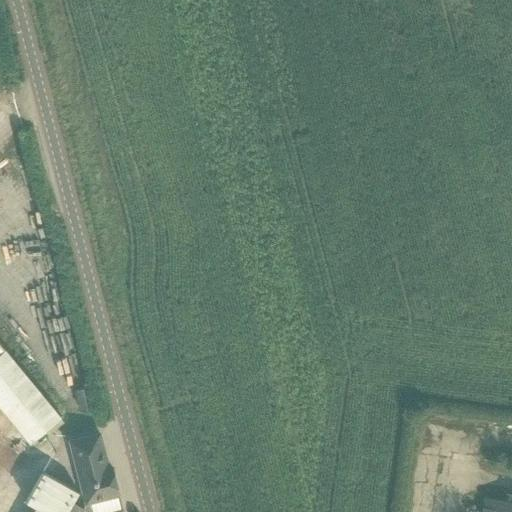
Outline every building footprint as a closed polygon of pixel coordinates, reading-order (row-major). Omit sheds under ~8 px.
[(4,350),(0,352),(0,407),(30,444),(61,418),(4,350)] [(69,405),(81,402),(75,380),(63,383),(69,405)] [(99,434),(70,442),(86,504),(118,495),(111,468),(108,469),(99,434)] [(491,484),(511,486),(511,467),(494,465),(491,484)] [(36,508),(33,511),(82,511),(84,510),(73,504),(79,492),(41,474),(27,504),(36,508)] [(511,511),(511,502),(484,499),(482,511),(511,511)]
